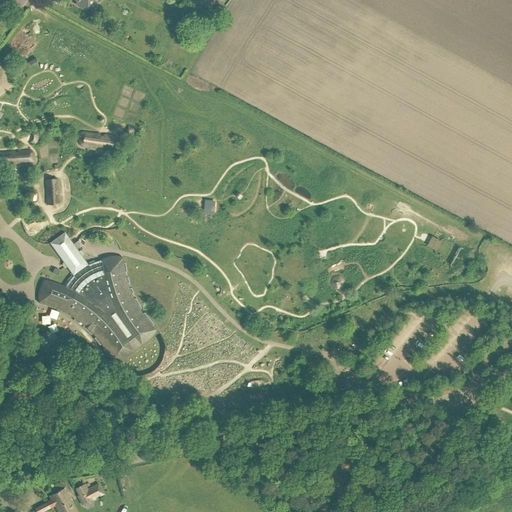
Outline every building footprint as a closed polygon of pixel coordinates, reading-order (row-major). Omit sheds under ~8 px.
[(75,5),(84,12),(92,0),(73,0),(77,2),(75,5)] [(173,0),(173,2),(188,10),(191,4),(183,0),(173,0)] [(117,137),(81,133),(79,145),(115,150),(117,137)] [(0,164),(33,162),(32,151),(0,152),(0,164)] [(46,181),(47,204),(58,204),(56,181),(46,181)] [(38,300),(39,303),(48,306),(57,309),(66,313),(74,319),(73,320),(79,324),(80,322),(83,325),(82,327),(87,331),(91,335),(92,334),(95,337),(94,338),(99,345),(101,344),(104,349),(103,350),(107,357),(109,356),(111,361),(114,361),(117,360),(120,359),(123,358),(125,356),(128,355),(130,353),(132,351),(133,347),(137,344),(141,345),(144,342),(148,339),(151,336),(153,333),(156,329),(152,325),(153,324),(148,319),(144,313),(143,314),(139,309),(141,308),(135,298),(134,299),(131,294),(133,293),(131,288),(129,289),(127,283),(129,283),(127,277),(126,278),(124,272),(126,272),(125,263),(123,263),(123,258),(117,256),(111,256),(106,257),(101,259),(102,260),(99,261),(94,262),(94,261),(89,263),(89,264),(86,266),(79,255),(75,249),(81,245),(77,240),(75,242),(73,244),(64,234),(49,244),(63,264),(71,276),(69,278),(67,280),(69,281),(65,287),(58,284),(51,282),(44,280),(42,283),(41,285),(40,288),(39,290),(39,293),(38,295),(38,298),(38,300)] [(460,265),(466,255),(460,252),(454,262),(460,265)] [(342,282),(342,281),(341,280),(339,279),(338,278),(337,279),(335,279),(334,280),(333,282),(333,283),(333,284),(334,286),(335,287),(337,287),(339,287),(340,287),(342,285),(342,283),(342,282)] [(98,482),(86,488),(84,484),(76,488),(81,497),(78,498),(82,506),(93,500),(104,494),(98,482)] [(35,508),(36,511),(42,511),(55,506),(58,511),(77,511),(65,488),(50,496),(51,499),(35,508)]
